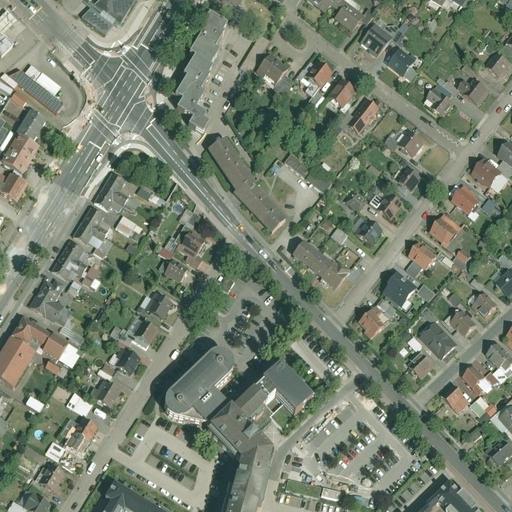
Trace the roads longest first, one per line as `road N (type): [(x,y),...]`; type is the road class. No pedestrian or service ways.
road 1 (residential): [(238,234),(68,511)]
road 2 (residential): [(331,330),(468,154)]
road 3 (residential): [(312,32),(468,154)]
road 4 (tertiary): [(77,169),(0,295)]
road 5 (residential): [(411,411),(511,315)]
road 6 (tertiary): [(331,330),(238,234)]
road 7 (tertiary): [(124,96),(33,0)]
road 8 (tertiary): [(499,501),(411,411)]
